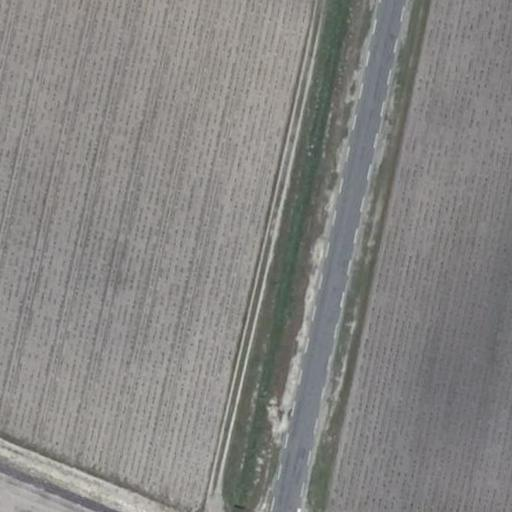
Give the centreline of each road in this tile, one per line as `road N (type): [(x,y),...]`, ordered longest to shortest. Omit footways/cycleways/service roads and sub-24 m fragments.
road 1 (track): [(203,511),(316,0)]
road 2 (tertiary): [(299,511),(405,0)]
road 3 (track): [(152,511),(0,446)]
